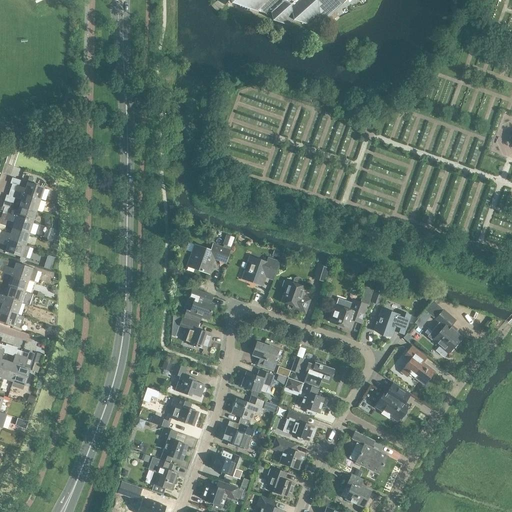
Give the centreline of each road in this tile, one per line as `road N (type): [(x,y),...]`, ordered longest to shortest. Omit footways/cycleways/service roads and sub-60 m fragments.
road 1 (residential): [(343,412),(369,368),(366,352),(244,308),(232,321),(227,371),(182,511)]
road 2 (primary): [(85,460),(112,384),(124,316),(124,77)]
road 3 (residential): [(415,453),(509,324)]
